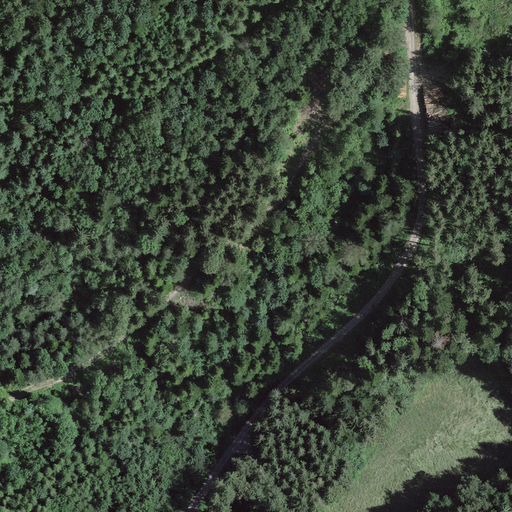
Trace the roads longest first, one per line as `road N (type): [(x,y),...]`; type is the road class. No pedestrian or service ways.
road 1 (track): [(408,0),(422,217),(410,251),(370,307),(296,369),(186,511)]
road 2 (track): [(410,34),(253,218),(218,240),(114,339),(0,403)]
road 3 (track): [(511,147),(447,79),(411,60)]
